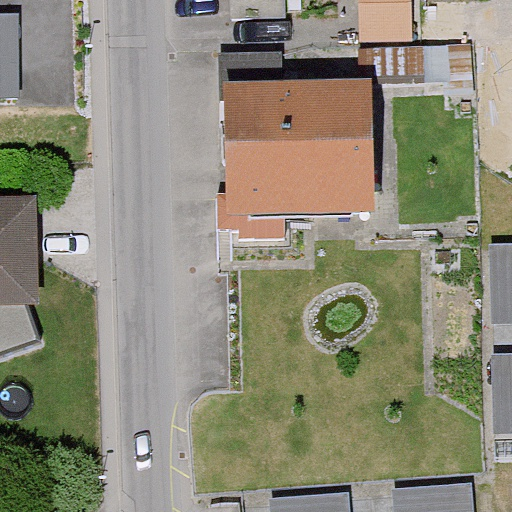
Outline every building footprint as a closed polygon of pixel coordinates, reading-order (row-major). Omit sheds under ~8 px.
[(405,0),(349,0),(350,50),(405,50),(405,0)] [(0,98),(19,98),(18,18),(0,18),(0,98)] [(377,211),(373,86),(227,91),(231,216),(377,211)] [(38,196),(0,196),(0,301),(40,301),(38,196)] [(511,240),(490,241),(492,321),(511,320),(511,240)] [(511,351),(491,352),(492,434),(511,433),(511,351)] [(473,511),(471,481),(392,487),(393,511),(473,511)] [(352,511),(351,491),(269,495),(269,511),(352,511)]
